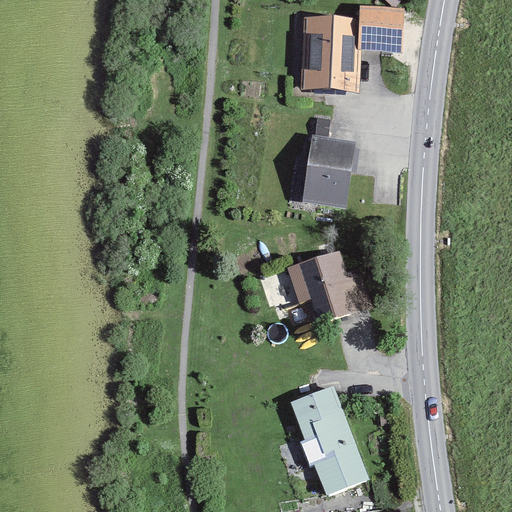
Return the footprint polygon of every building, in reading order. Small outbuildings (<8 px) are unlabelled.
[(361,5),(360,20),(360,50),(402,54),(405,9),(361,5)] [(360,20),(304,17),(301,90),(360,93),(360,50),(360,20)] [(331,120),(318,118),(315,135),(329,137),(331,120)] [(315,135),(312,135),(301,202),(346,209),(356,142),(329,137),(315,135)] [(341,253),(289,270),(309,329),(373,309),(361,274),(349,278),(341,253)] [(370,480),(337,389),(293,405),(308,447),(315,445),(321,460),(314,463),(326,496),(370,480)] [(283,511),(322,511),(322,501),(283,502),(283,511)]
